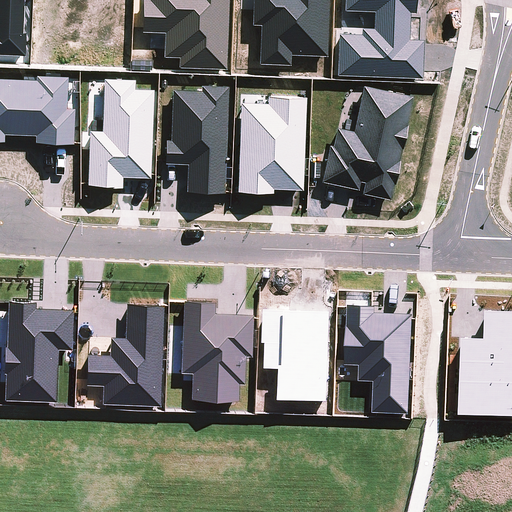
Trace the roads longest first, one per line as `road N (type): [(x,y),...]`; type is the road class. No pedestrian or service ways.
road 1 (residential): [(0,217),(56,240),(462,256)]
road 2 (residential): [(462,256),(511,2)]
